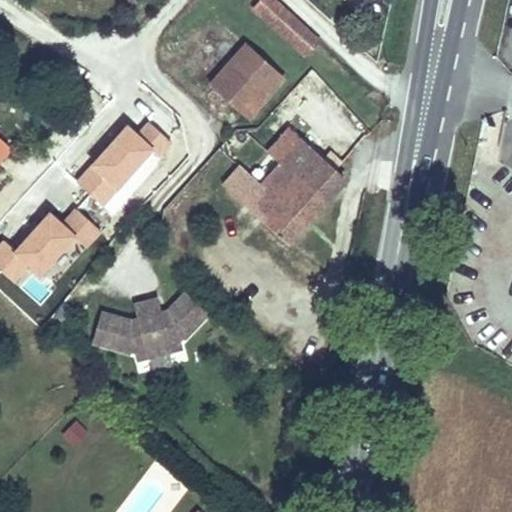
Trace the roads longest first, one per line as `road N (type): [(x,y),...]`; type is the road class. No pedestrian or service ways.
road 1 (primary): [(450,0),(358,511)]
road 2 (unknown): [(2,0),(78,41),(136,47),(187,107),(198,153),(125,269)]
